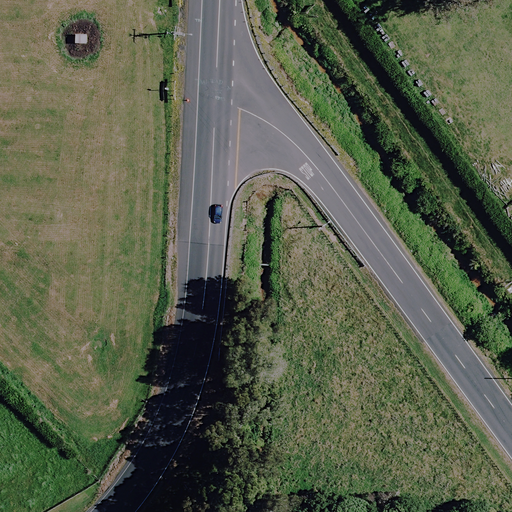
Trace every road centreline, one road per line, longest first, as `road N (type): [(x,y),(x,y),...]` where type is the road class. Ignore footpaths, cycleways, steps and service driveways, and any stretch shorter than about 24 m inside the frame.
road 1 (primary): [(214,92),(270,123),(344,201),(511,431)]
road 2 (tertiary): [(214,92),(208,267),(191,368),(157,451),(113,511)]
